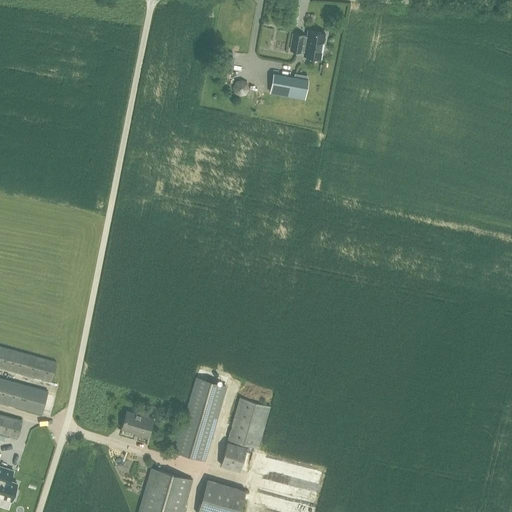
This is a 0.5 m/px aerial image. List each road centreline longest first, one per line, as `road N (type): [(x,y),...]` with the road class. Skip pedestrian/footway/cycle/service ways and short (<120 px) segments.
road 1 (unclassified): [(38,511),(68,416),(151,0)]
road 2 (unclassified): [(511,5),(381,0)]
